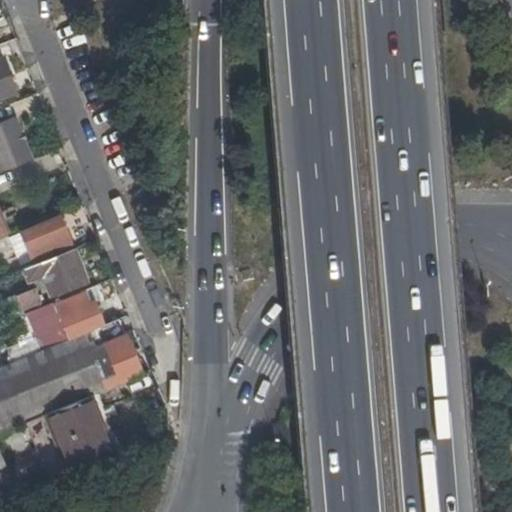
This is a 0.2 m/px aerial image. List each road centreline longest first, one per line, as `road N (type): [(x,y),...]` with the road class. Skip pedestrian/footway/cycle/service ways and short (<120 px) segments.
road 1 (motorway): [(430,511),(387,0)]
road 2 (motorway): [(309,0),(352,511)]
road 3 (motorway): [(206,0),(218,346),(230,448)]
road 4 (primary): [(494,229),(427,223),(379,230),(342,250),(266,362),(230,448)]
road 5 (residential): [(24,0),(150,330)]
